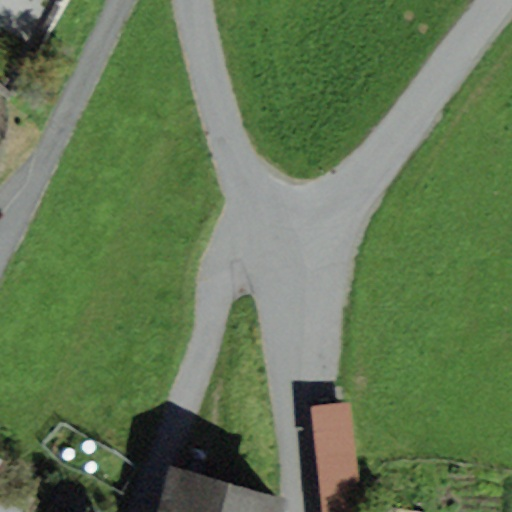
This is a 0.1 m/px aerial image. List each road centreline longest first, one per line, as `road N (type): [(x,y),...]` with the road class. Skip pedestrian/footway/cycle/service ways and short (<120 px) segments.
road 1 (residential): [(496,0),(327,222),(263,263)]
road 2 (residential): [(263,263),(185,0)]
road 3 (residential): [(114,0),(0,242)]
road 4 (residential): [(309,511),(290,355),(263,263)]
